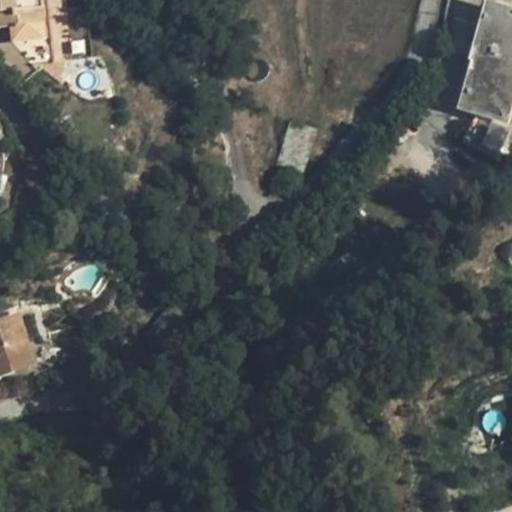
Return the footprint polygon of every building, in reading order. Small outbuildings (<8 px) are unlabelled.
[(42,0),(44,23),(0,26),(0,37),(16,36),(54,33),(51,0),(42,0)] [(0,0),(0,26),(44,23),(42,0),(0,0)] [(475,61),(462,111),(479,115),(509,122),(511,110),(511,11),(488,5),(473,61),(475,61)] [(16,36),(44,66),(56,65),(54,33),(16,36)] [(511,123),(509,122),(479,115),(466,141),(497,156),(511,128),(511,123)] [(277,164),(304,173),(318,130),(292,121),(277,164)] [(141,331),(161,346),(184,315),(165,300),(141,331)] [(0,318),(0,379),(33,370),(16,314),(0,318)]
